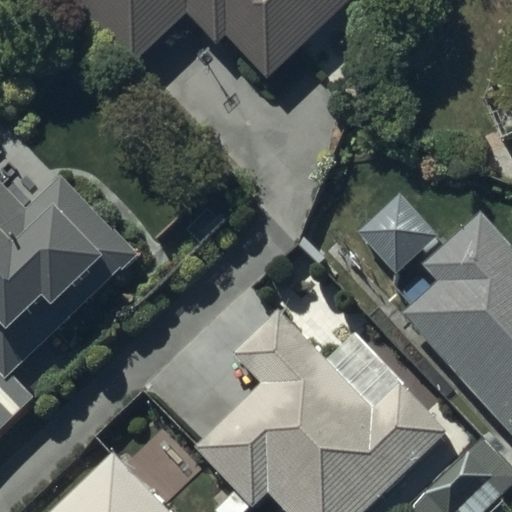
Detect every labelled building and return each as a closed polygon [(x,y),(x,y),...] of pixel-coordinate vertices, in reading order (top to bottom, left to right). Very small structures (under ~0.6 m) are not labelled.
[(78,0),(71,8),(139,79),(192,29),(220,58),(230,49),(273,94),(371,0),(78,0)] [(0,451),(38,416),(13,389),(141,271),(69,193),(34,225),(0,187),(0,451)] [(406,204),(366,242),(401,279),(441,241),(406,204)] [(442,287),(407,318),(511,435),(511,247),(487,219),(428,271),(442,287)] [(266,400),(200,464),(237,502),(227,511),(271,511),(274,510),(275,511),(393,511),(457,452),(404,397),(376,423),(360,407),(364,403),(340,378),(337,381),(285,327),(239,372),(266,400)] [(496,511),(511,497),(511,478),(485,452),(427,511),(496,511)] [(122,454),(61,511),(174,511),(162,499),(171,491),(156,475),(149,481),(122,454)]
